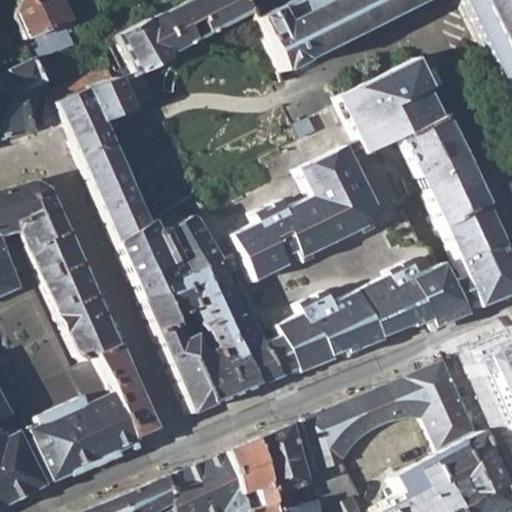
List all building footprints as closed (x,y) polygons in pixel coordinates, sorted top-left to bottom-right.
[(13,0),(9,12),(26,52),(26,54),(30,62),(67,42),(72,25),(59,0),(13,0)] [(135,71),(142,68),(248,19),(238,0),(180,0),(165,10),(161,8),(153,13),(152,11),(114,34),(135,71)] [(511,0),(356,0),(279,38),(272,24),(248,35),(270,81),(273,88),(281,85),(300,76),(433,11),(455,0),(469,0),(511,86),(511,163),(511,164),(511,166),(511,0)] [(38,84),(30,62),(26,54),(0,65),(0,86),(0,91),(0,90),(0,137),(22,133),(38,84)] [(373,148),(394,137),(432,120),(426,107),(432,104),(411,60),(331,97),(334,103),(349,96),(373,148)] [(50,87),(55,100),(118,78),(113,66),(50,87)] [(118,78),(55,100),(61,124),(67,139),(113,242),(144,225),(141,220),(102,127),(98,118),(154,97),(142,68),(135,71),(118,78)] [(360,154),(373,148),(349,96),(334,103),(352,138),(360,154)] [(55,100),(44,104),(42,128),(61,124),(55,100)] [(394,137),(436,225),(479,205),(437,117),(432,120),(394,137)] [(347,160),(353,157),(360,154),(352,138),(345,141),(339,144),(347,160)] [(365,201),(347,160),(339,144),(315,156),(342,212),(365,201)] [(231,248),(246,280),(262,272),(360,227),(353,213),(370,205),(368,200),(365,201),(342,212),(315,156),(290,168),(303,195),(277,207),(274,200),(245,213),(249,222),(224,233),(231,248)] [(30,182),(0,190),(0,235),(13,232),(21,251),(62,232),(43,189),(30,182)] [(436,225),(473,302),(503,288),(500,282),(511,277),(479,205),(436,225)] [(113,242),(138,300),(197,267),(212,258),(191,219),(188,213),(164,225),(163,222),(152,228),(149,222),(144,225),(113,242)] [(78,361),(90,356),(112,346),(62,232),(21,251),(47,304),(72,357),(78,361)] [(212,258),(197,267),(220,317),(252,385),(273,376),(261,352),(255,343),(242,313),(240,314),(220,273),(228,269),(220,253),(212,258)] [(0,257),(0,296),(14,290),(0,257)] [(320,290),(292,302),(296,312),(269,324),(273,334),(255,343),(261,352),(273,376),(292,369),(293,372),(315,364),(420,322),(458,307),(437,265),(410,277),(402,261),(381,271),(383,276),(327,304),(320,290)] [(181,400),(187,413),(252,385),(220,317),(197,267),(138,300),(181,400)] [(507,294),(503,288),(473,302),(476,308),(507,294)] [(462,313),(458,307),(420,322),(423,331),(462,313)] [(511,332),(493,340),(508,370),(511,369),(511,332)] [(493,340),(461,353),(511,469),(511,369),(508,370),(493,340)] [(145,428),(112,346),(90,356),(108,395),(110,398),(132,444),(145,428)] [(438,360),(297,419),(323,510),(326,508),(328,511),(504,511),(506,511),(438,360)] [(87,468),(133,446),(132,444),(110,398),(108,395),(81,407),(76,395),(30,416),(32,421),(36,433),(25,439),(43,482),(87,465),(87,468)] [(0,504),(39,484),(18,441),(4,448),(0,439),(0,416),(4,414),(0,407),(0,504)] [(36,433),(32,421),(20,427),(25,439),(36,433)] [(285,423),(249,438),(267,498),(285,489),(301,482),(285,423)] [(0,439),(4,448),(18,441),(13,431),(0,437),(0,439)] [(249,438),(218,451),(238,511),(270,511),(267,498),(249,438)] [(169,509),(169,511),(238,511),(218,451),(162,475),(167,501),(170,508),(169,509)] [(147,511),(167,501),(162,475),(75,511),(147,511)] [(305,501),(301,482),(285,489),(290,507),(305,501)] [(308,511),(305,501),(290,507),(270,511),(308,511)]
